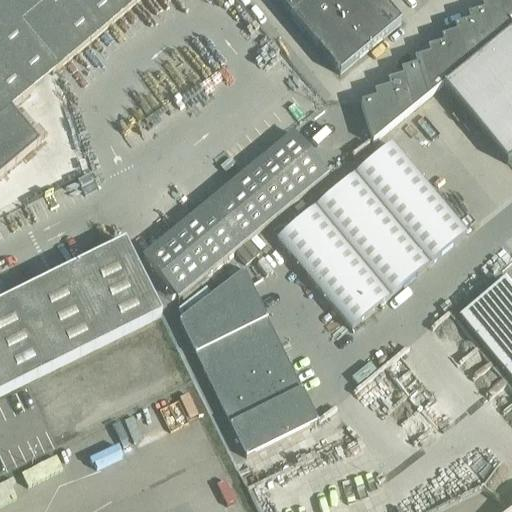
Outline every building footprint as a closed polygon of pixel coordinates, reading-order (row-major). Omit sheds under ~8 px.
[(0,0),(0,177),(40,145),(11,111),(142,0),(0,0)] [(275,0),(277,2),(290,17),(310,0),(275,0)] [(303,33),(316,48),(347,23),(327,0),(310,0),(290,17),(303,33)] [(327,0),(347,23),(373,0),(327,0)] [(373,0),(347,23),(370,51),(401,25),(379,0),(373,0)] [(506,35),(511,29),(511,3),(511,0),(494,0),(496,2),(506,35)] [(482,13),(492,46),(506,35),(496,2),(480,7),(482,13)] [(479,57),(492,46),(482,13),(467,18),(469,24),(479,57)] [(347,23),(316,48),(340,76),(370,51),(347,23)] [(455,35),(466,68),(479,57),(469,24),(453,29),(455,35)] [(511,31),(443,88),(507,166),(511,161),(511,31)] [(452,79),(466,68),(455,35),(440,40),(442,46),(452,79)] [(429,57),(439,90),(452,79),(442,46),(427,51),(429,57)] [(425,101),(439,90),(429,57),(413,62),(415,68),(425,101)] [(400,73),(402,79),(412,112),(425,101),(415,68),(400,73)] [(399,123),(412,112),(402,79),(387,84),(389,90),(399,123)] [(375,101),(385,134),(399,123),(389,90),(373,95),(375,101)] [(372,145),(385,134),(375,101),(360,106),(372,145)] [(292,135),(158,246),(143,258),(178,300),(327,178),(292,135)] [(391,146),(352,178),(427,269),(466,237),(403,161),(391,146)] [(389,300),(427,269),(352,178),(314,210),(389,300)] [(314,210),(277,242),(351,331),(389,300),(314,210)] [(124,243),(0,304),(0,396),(161,317),(124,243)] [(245,458),(246,459),(317,424),(317,422),(316,422),(302,393),(302,392),(301,391),(266,321),(267,321),(266,319),(244,275),(243,273),(179,323),(179,325),(180,324),(195,354),(194,354),(195,356),(230,426),(229,426),(230,428),(231,428),(245,457),(245,458)]
